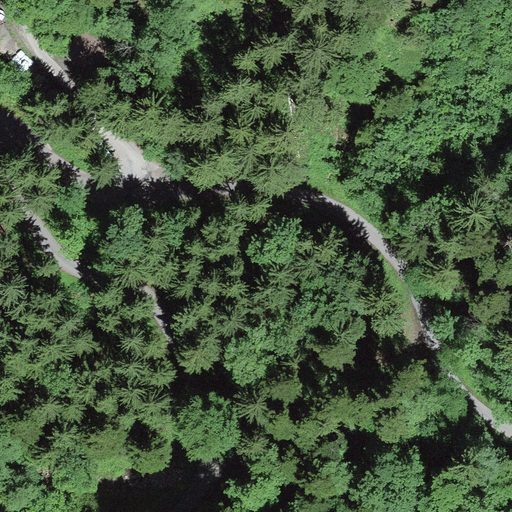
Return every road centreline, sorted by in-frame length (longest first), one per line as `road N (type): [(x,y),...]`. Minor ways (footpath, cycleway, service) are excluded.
road 1 (unclassified): [(511,429),(445,360),(351,223),(224,193),(144,198),(90,187),(0,117)]
road 2 (track): [(178,511),(204,480),(207,455),(165,318),(131,287),(77,272),(53,254),(0,173)]
